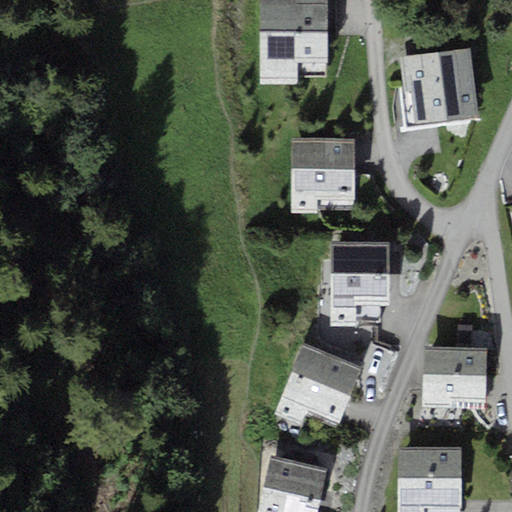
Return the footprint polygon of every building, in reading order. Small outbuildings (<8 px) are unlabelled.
[(260,0),(261,83),(298,83),(298,62),(328,62),(328,0),(260,0)] [(469,48),(400,57),(409,125),(478,116),(469,48)] [(353,137),(291,139),(293,213),(317,213),(317,199),(355,198),(353,137)] [(393,242),(332,242),(332,326),(356,326),(356,305),(393,305),(393,242)] [(363,365),(303,342),(276,414),(302,424),(308,409),(341,421),(363,365)] [(489,347),(423,347),(423,409),(453,409),(453,400),(489,400),(489,347)] [(462,446),(398,447),(399,511),(425,511),(425,508),(463,508),(462,446)] [(317,511),(327,468),(269,457),(258,511),(317,511)]
